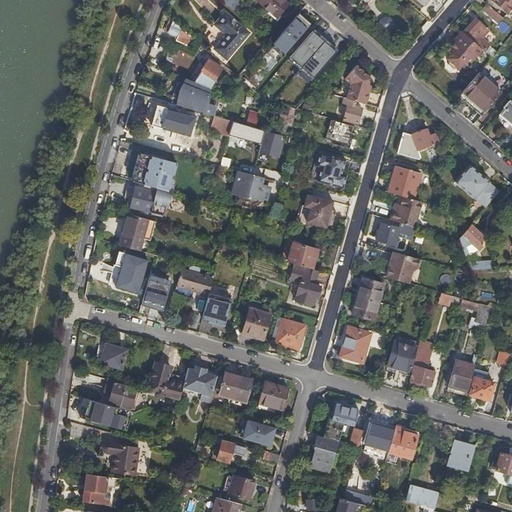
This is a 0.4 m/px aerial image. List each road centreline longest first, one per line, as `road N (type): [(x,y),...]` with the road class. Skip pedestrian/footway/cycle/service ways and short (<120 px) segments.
road 1 (residential): [(70,311),(113,126),(156,0)]
road 2 (residential): [(399,75),(312,376)]
road 3 (residential): [(312,376),(70,311)]
road 4 (residential): [(511,431),(312,376)]
road 5 (residential): [(42,511),(70,311)]
road 6 (residential): [(511,172),(399,75)]
road 7 (residential): [(312,376),(274,511)]
